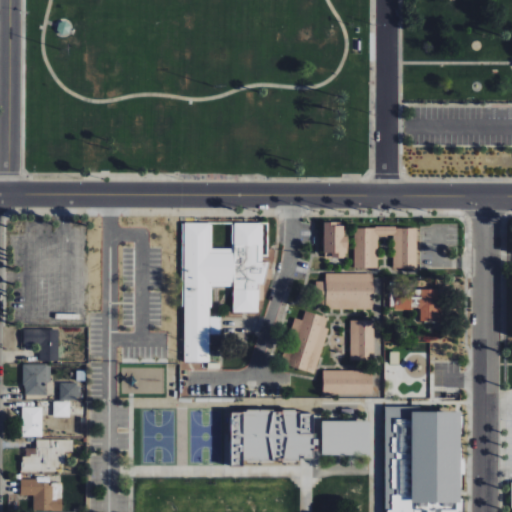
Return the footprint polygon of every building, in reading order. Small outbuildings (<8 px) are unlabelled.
[(56,31),(66,36),(71,27),(60,21),(56,31)] [(323,223),(323,254),(331,254),(331,258),(347,258),(347,237),(342,237),(343,223),(323,223)] [(184,363),(209,363),(209,335),(220,335),(220,317),(211,317),(211,287),(233,287),(233,312),(259,312),(259,284),(267,284),(266,263),(262,263),(262,224),(233,224),(233,250),(211,250),(211,224),(184,224),(184,363)] [(354,269),(377,268),(377,236),(393,236),(393,269),(417,269),(417,228),(354,228),(354,269)] [(372,274),(325,274),(325,282),(315,282),(315,305),(325,305),(325,310),(372,310),(372,274)] [(420,322),(438,322),(438,290),(396,290),(396,310),(412,310),(412,308),(420,308),(420,322)] [(315,374),(328,329),(325,328),(327,318),(305,312),(303,321),(294,318),(281,364),(315,374)] [(350,360),(373,361),(374,321),(350,321),(350,360)] [(58,330),(24,329),(23,345),(40,345),(40,361),(58,362),(58,330)] [(47,364),(23,365),(24,396),(48,395),(47,364)] [(372,394),(372,371),(323,370),(322,394),(372,394)] [(59,400),(80,400),(80,384),(59,384),(59,400)] [(53,417),(69,417),(69,402),(53,402),(53,417)] [(42,437),(42,408),(23,407),(22,437),(42,437)] [(459,413),(407,413),(407,408),(385,408),(384,511),(462,511),(462,501),(459,501),(459,413)] [(229,467),(241,467),(242,461),(299,462),(299,459),(311,459),(311,413),(230,412),(229,467)] [(369,422),(321,422),(321,456),(369,457),(369,422)] [(72,441),(36,440),(36,449),(23,449),(23,473),(58,473),(58,462),(72,463),(72,441)] [(33,511),(61,511),(62,482),(20,481),(20,496),(34,496),(33,511)]
